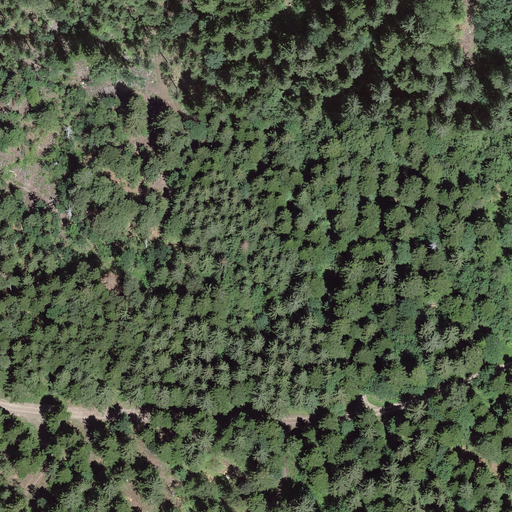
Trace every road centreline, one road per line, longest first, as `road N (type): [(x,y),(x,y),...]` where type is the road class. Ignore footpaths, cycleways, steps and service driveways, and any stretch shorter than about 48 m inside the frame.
road 1 (track): [(0,407),(273,421),(380,412)]
road 2 (track): [(380,412),(511,366)]
